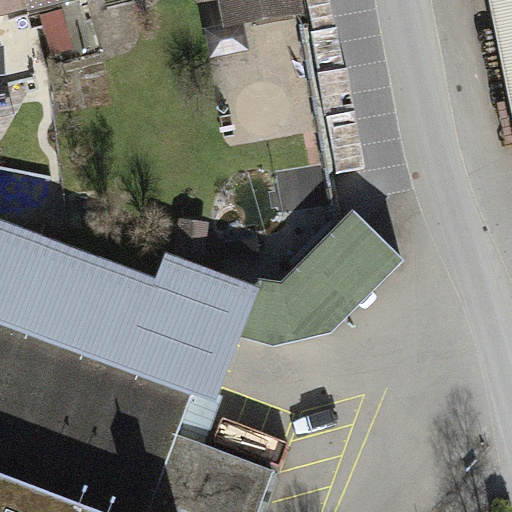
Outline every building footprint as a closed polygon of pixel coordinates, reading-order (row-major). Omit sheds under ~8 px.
[(26,0),(0,0),(0,14),(29,7),(26,0)] [(301,0),(220,0),(225,24),(304,10),(301,0)] [(511,0),(488,0),(511,116),(511,0)] [(63,10),(41,16),(53,55),(75,49),(63,10)] [(157,277),(0,216),(0,511),(258,511),(276,471),(181,434),(192,394),(220,403),(243,338),(274,348),(339,329),(405,259),(355,209),(282,281),(257,284),(167,252),(157,277)]
